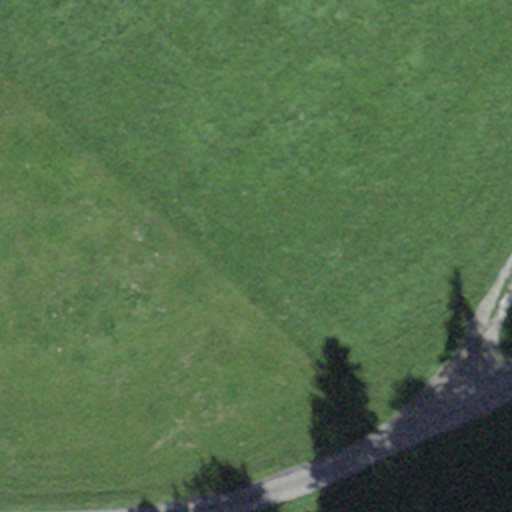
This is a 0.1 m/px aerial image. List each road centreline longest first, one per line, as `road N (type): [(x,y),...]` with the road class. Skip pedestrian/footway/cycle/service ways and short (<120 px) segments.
road 1 (unclassified): [(511,386),(285,487),(186,511)]
road 2 (track): [(436,420),(511,283)]
